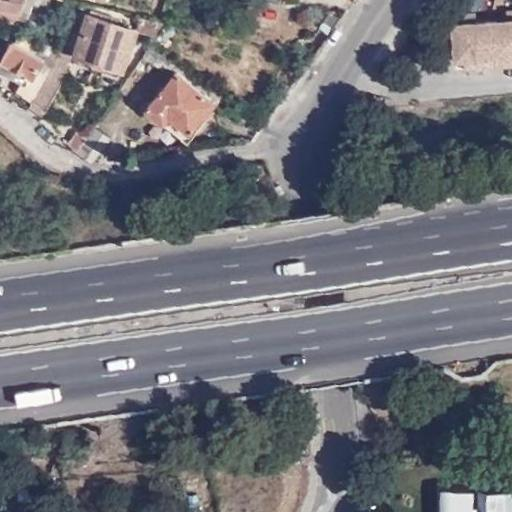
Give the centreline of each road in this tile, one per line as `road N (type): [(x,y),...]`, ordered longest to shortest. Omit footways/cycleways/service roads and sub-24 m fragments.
road 1 (motorway): [(511,228),(0,303)]
road 2 (motorway): [(0,377),(511,304)]
road 3 (residential): [(291,146),(309,210),(326,388),(354,511)]
road 4 (residential): [(0,106),(83,176),(291,146)]
road 5 (residential): [(389,0),(291,146)]
